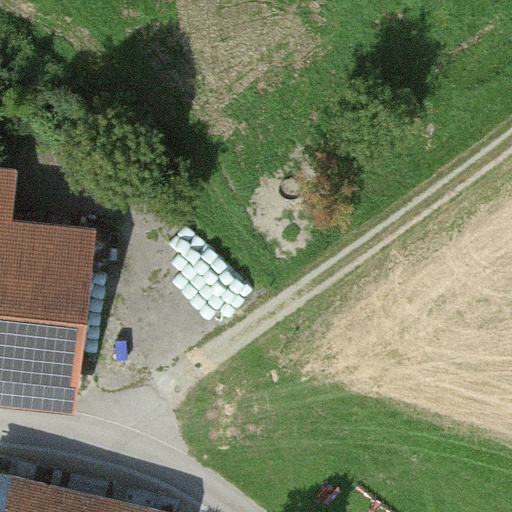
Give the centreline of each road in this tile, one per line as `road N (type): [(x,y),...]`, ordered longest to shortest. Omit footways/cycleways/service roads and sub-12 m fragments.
road 1 (track): [(131,451),(164,396),(511,147)]
road 2 (track): [(234,511),(131,451),(0,425)]
